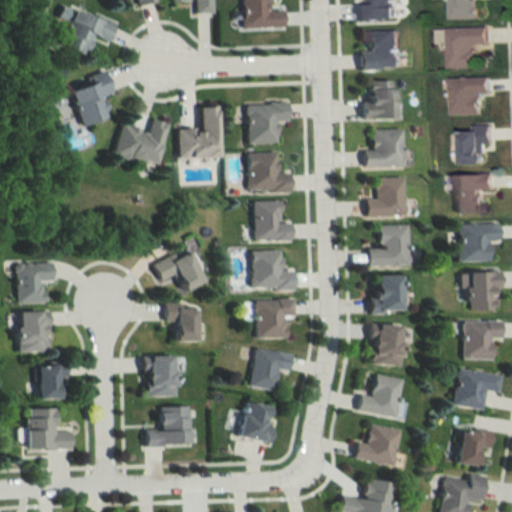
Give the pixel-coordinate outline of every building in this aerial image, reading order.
[(166,0),(166,1),(189,1),(189,13),(207,13),(206,0),(166,0)] [(278,27),(278,9),(266,9),(265,0),(236,0),(237,27),(278,27)] [(392,0),(363,0),(363,4),(353,4),(353,22),(393,22),(392,0)] [(447,0),(448,19),(475,19),(474,0),(447,0)] [(108,23),(67,7),(53,45),(79,55),(86,36),(101,42),(108,23)] [(446,68),(473,68),(473,45),(487,45),(486,27),(445,28),(446,68)] [(395,31),(365,31),(365,51),(354,52),(354,70),(396,70),(395,31)] [(102,116),(95,96),(106,92),(100,74),(62,86),(75,126),(102,116)] [(480,115),(479,94),(488,94),(488,77),(448,78),(449,115),(480,115)] [(390,81),(358,81),(358,119),(390,119),(390,81)] [(240,102),(240,142),(271,142),(271,120),(281,120),(281,102),(240,102)] [(209,106),(192,106),(193,128),(171,129),(171,157),(209,157),(209,106)] [(113,124),(107,155),(151,164),(160,123),(144,120),(142,130),(113,124)] [(456,165),(479,165),(479,144),(489,144),(489,126),(456,126),(456,165)] [(397,130),(366,130),(366,151),(357,151),(357,167),(398,167),(397,130)] [(271,152),(241,152),(241,191),(283,191),(283,172),(271,172),(271,152)] [(451,212),(479,212),(479,190),(490,190),(490,174),(451,174),(451,212)] [(360,216),(399,216),(399,177),(368,177),(368,199),(360,199),(360,216)] [(247,241),(284,241),(284,223),(273,223),(273,201),(247,201),(247,241)] [(453,261),(482,260),(482,240),(493,240),(493,222),(452,223),(453,261)] [(401,225),(371,225),(371,248),(360,248),(360,265),(401,265),(401,225)] [(145,264),(152,281),(167,274),(175,291),(195,282),(180,248),(145,264)] [(245,290),(286,290),(286,270),(274,270),(273,251),(245,251),(245,290)] [(37,303),(36,280),(45,280),(45,263),(9,263),(10,303),(37,303)] [(459,271),(459,309),(495,309),(495,271),(459,271)] [(365,275),(365,313),(393,313),(393,275),(365,275)] [(250,338),(278,338),(278,316),(288,316),(288,299),(250,299),(250,338)] [(167,321),(166,341),(189,341),(190,304),(158,304),(157,321),(167,321)] [(9,351),(39,351),(39,311),(9,311),(9,351)] [(456,359),(484,359),(484,338),(495,338),(495,320),(456,320),(456,359)] [(363,324),(363,364),(393,365),(394,324),(363,324)] [(272,369),(282,371),(285,354),(249,348),(242,386),(268,391),(272,369)] [(166,395),(166,355),(136,355),(136,395),(166,395)] [(51,378),(59,378),(59,363),(28,363),(28,398),(51,398),(51,378)] [(491,392),(494,375),(450,369),(445,406),(475,410),(478,390),(491,392)] [(350,411),(388,418),(396,379),(367,374),(363,395),(353,394),(350,411)] [(263,442),(266,426),(259,425),(262,406),(234,402),(229,438),(263,442)] [(138,429),(138,446),(181,446),(181,406),(149,406),(149,429),(138,429)] [(49,408),(18,409),(18,450),(63,450),(63,430),(49,430),(49,408)] [(349,442),(347,459),(388,465),(393,429),(363,424),(360,443),(349,442)] [(469,466),(471,447),(483,448),(485,431),(452,427),(448,464),(469,466)] [(437,478),(432,511),(461,511),(463,498),(476,500),(479,477),(462,474),(461,481),(437,478)] [(381,511),(386,483),(358,478),(355,498),(334,495),(331,511),(381,511)]
